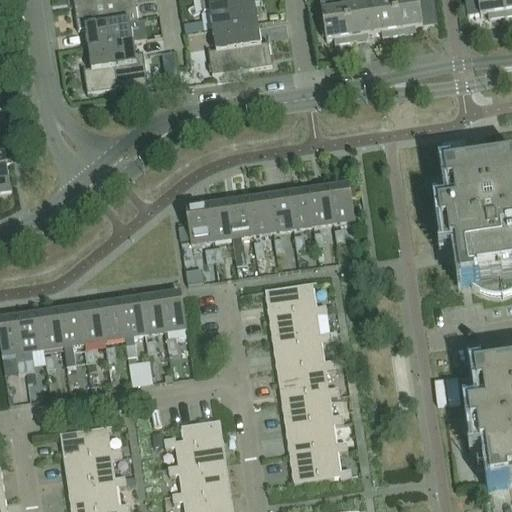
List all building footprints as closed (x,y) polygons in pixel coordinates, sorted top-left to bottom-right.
[(104,6),(102,0),(71,0),(73,11),(104,6)] [(235,31),(229,0),(199,0),(202,17),(203,17),(203,15),(209,14),(212,34),(235,31)] [(260,0),(229,0),(235,31),(257,27),(254,7),(260,6),(260,8),(262,8),(260,0)] [(351,46),(343,0),(340,0),(319,3),(325,45),(333,44),(334,49),(351,46)] [(374,38),(367,0),(343,0),(351,46),(367,44),(367,39),(374,38)] [(398,39),(393,5),(392,0),(367,0),(374,38),(380,37),(381,42),(398,39)] [(417,0),(417,1),(393,5),(398,39),(415,37),(414,32),(422,31),(436,28),(431,0),(417,0)] [(463,0),(466,19),(479,17),(479,20),(487,18),(488,23),(504,20),(501,0),(463,0)] [(511,0),(501,0),(504,20),(511,19),(511,0)] [(134,2),(104,6),(110,49),(132,46),(146,44),(143,25),(137,26),(134,2)] [(110,49),(104,6),(73,11),(77,35),(79,35),(79,33),(84,32),(87,53),(110,49)] [(260,48),(257,27),(235,31),(241,74),(271,70),(267,45),(266,45),(266,47),(260,48)] [(189,28),(182,29),(183,38),(191,37),(189,28)] [(241,74),(235,31),(212,34),(215,55),(209,55),(209,53),(207,54),(211,79),(241,74)] [(136,67),(132,46),(110,49),(116,93),(147,89),(143,63),(141,64),(141,66),(136,67)] [(116,93),(110,49),(87,53),(90,73),(85,74),(84,72),(83,72),(86,97),(116,93)] [(465,145),(441,149),(443,159),(466,155),(465,145)] [(4,155),(0,155),(0,195),(10,194),(4,155)] [(511,165),(495,168),(462,173),(445,175),(447,191),(446,191),(449,212),(439,213),(441,229),(440,230),(443,254),(452,252),(455,251),(461,287),(469,286),(470,290),(480,296),(500,299),(503,298),(511,293),(511,165)] [(349,190),(328,193),(333,228),(354,225),(350,202),(355,202),(353,192),(349,192),(349,190)] [(333,228),(328,193),(307,196),(313,231),(333,228)] [(313,231),(307,196),(287,199),(292,234),(313,231)] [(292,234),(287,199),(266,202),(272,237),(292,234)] [(272,237),(266,202),(246,205),(252,240),(272,237)] [(246,205),(226,208),(231,243),(236,272),(246,270),(242,249),(241,250),(239,242),(252,240),(246,205)] [(231,243),(226,208),(205,211),(211,246),(231,243)] [(211,246),(205,211),(185,214),(185,217),(181,217),(183,227),(187,227),(190,249),(211,246)] [(334,236),(336,248),(345,247),(343,234),(334,236)] [(322,237),(314,239),(316,251),(324,250),(322,237)] [(302,240),(293,242),(295,254),(304,253),(302,240)] [(282,243),(273,245),(275,257),(284,256),(282,243)] [(264,259),(262,246),(253,248),(255,260),(264,259)] [(223,265),(221,253),(212,254),(214,267),(223,265)] [(214,267),(212,254),(204,255),(206,268),(214,267)] [(315,313),(312,289),(264,296),(268,323),(316,316),(317,321),(326,319),(325,311),(315,313)] [(185,333),(181,301),(180,298),(160,301),(165,336),(185,333)] [(165,336),(160,301),(139,304),(144,339),(165,336)] [(139,304),(119,307),(124,342),(125,350),(134,349),(133,341),(144,339),(139,304)] [(124,342),(119,307),(98,310),(104,345),(124,342)] [(104,345),(98,310),(78,313),(83,348),(104,345)] [(78,313),(58,316),(63,351),(64,359),(73,358),(72,350),(83,348),(78,313)] [(63,351),(58,316),(37,319),(42,354),(63,351)] [(319,340),(317,321),(316,316),(268,323),(272,351),(320,344),(321,348),(337,346),(336,338),(319,340)] [(42,354),(37,319),(17,322),(24,365),(32,364),(31,356),(42,354)] [(24,365),(17,322),(0,324),(0,351),(1,360),(14,358),(15,366),(24,365)] [(174,343),(166,344),(167,356),(176,355),(174,343)] [(324,367),(321,348),(320,344),(272,351),(277,378),(324,371),(325,376),(335,374),(333,366),(324,367)] [(154,346),(145,347),(147,360),(156,358),(154,346)] [(134,349),(125,350),(128,369),(135,368),(134,362),(136,361),(134,349)] [(114,352),(105,353),(107,366),(116,365),(114,352)] [(93,355),(84,356),(86,369),(95,367),(93,355)] [(73,358),(64,359),(66,372),(75,371),(73,358)] [(53,361),(44,362),(46,375),(55,374),(53,361)] [(32,364),(24,365),(25,378),(30,377),(34,377),(32,364)] [(25,378),(24,365),(15,366),(17,379),(25,378)] [(511,370),(475,376),(477,392),(476,392),(479,413),(469,415),(471,430),(470,431),(473,455),(482,454),(482,453),(485,452),(491,489),(506,486),(507,487),(511,486),(511,370)] [(328,394),(325,376),(324,371),(277,378),(281,406),(328,399),(329,403),(339,401),(338,393),(328,394)] [(332,422),(329,403),(328,399),(281,406),(285,433),(332,426),(333,430),(343,429),(341,420),(332,422)] [(219,426),(180,432),(182,446),(175,447),(174,444),(163,445),(164,454),(174,452),(177,471),(178,475),(225,468),(219,426)] [(336,449),(333,430),(332,426),(285,433),(289,461),(336,453),(337,457),(347,456),(346,448),(336,449)] [(110,456),(107,432),(59,439),(63,468),(111,461),(112,465),(121,463),(120,455),(110,456)] [(340,476),(337,457),(336,453),(289,461),(293,488),(339,481),(340,485),(351,483),(350,475),(340,476)] [(114,483),(112,465),(111,461),(63,468),(67,495),(115,488),(116,492),(125,490),(124,482),(114,483)] [(230,495),(225,468),(178,475),(177,471),(167,473),(169,481),(178,480),(181,498),(182,502),(230,495)] [(118,510),(116,492),(115,488),(67,495),(70,511),(128,511),(128,509),(118,510)] [(232,511),(230,495),(182,502),(181,498),(171,500),(173,508),(183,507),(183,511),(232,511)]
